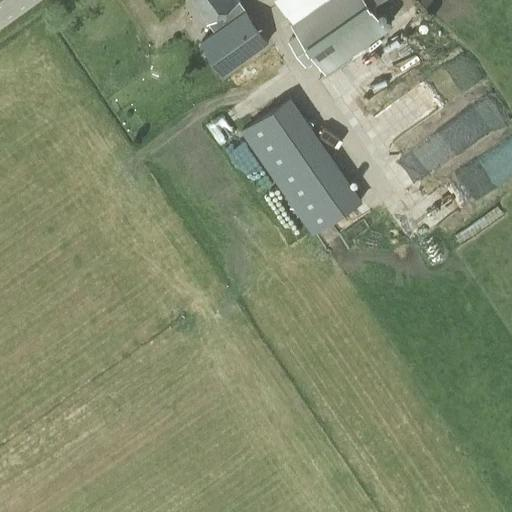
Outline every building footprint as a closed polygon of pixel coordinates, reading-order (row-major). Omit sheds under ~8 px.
[(224,72),(267,41),(238,0),(193,0),(216,32),(202,41),(224,72)] [(298,33),(289,40),(306,64),(315,57),(321,66),(379,25),(361,0),(323,0),(291,23),(298,33)] [(258,75),(281,58),(272,46),(249,63),(258,75)] [(237,88),(246,82),(243,78),(251,72),(247,66),(229,77),(237,88)] [(312,234),(360,201),(289,97),(241,130),(312,234)]
